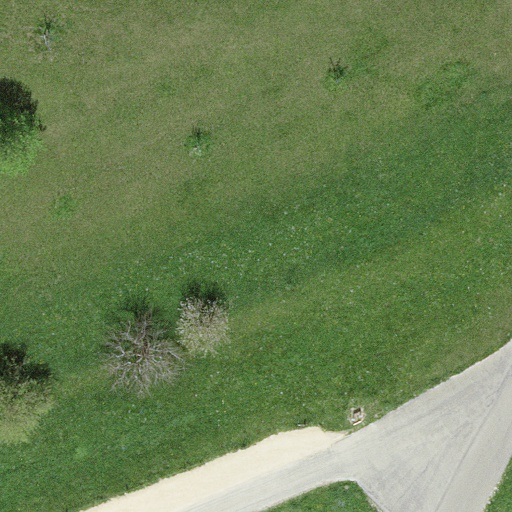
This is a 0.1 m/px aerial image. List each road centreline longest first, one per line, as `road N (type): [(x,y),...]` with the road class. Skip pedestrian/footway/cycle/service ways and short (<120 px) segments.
road 1 (track): [(511,362),(327,462),(207,511)]
road 2 (tertiary): [(456,511),(511,403)]
